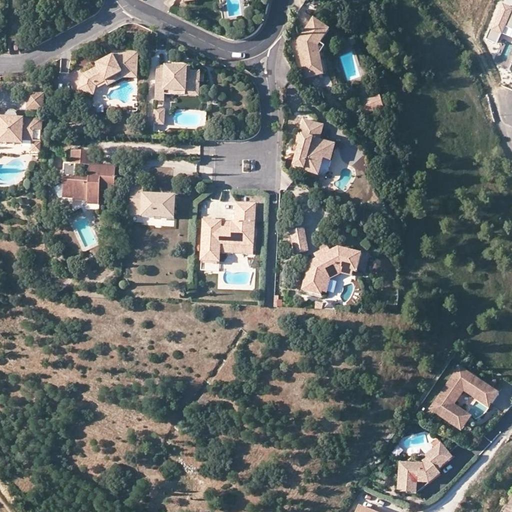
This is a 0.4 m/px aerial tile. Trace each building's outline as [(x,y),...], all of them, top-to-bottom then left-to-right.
[(511,10),(499,5),(484,39),(495,44),(502,27),(511,31),(511,10)] [(315,52),(318,47),(330,31),(314,20),(298,42),(300,51),(301,51),(303,58),(301,58),(305,79),(319,76),(315,52)] [(323,75),(318,47),(315,52),(319,76),(323,75)] [(122,74),(138,74),(139,54),(114,53),(113,58),(98,66),(99,68),(83,76),(79,91),(94,96),(97,87),(95,82),(104,77),(106,82),(122,74)] [(187,89),(200,90),(201,73),(191,72),(187,72),(188,68),(158,67),(156,101),(165,102),(165,95),(166,91),(187,92),(187,89)] [(124,79),(122,74),(106,82),(108,87),(124,79)] [(97,87),(106,82),(104,77),(95,82),(97,87)] [(39,111),(43,111),(44,95),(28,94),(27,110),(39,111)] [(381,95),(362,101),(365,112),(384,107),(381,95)] [(165,125),(166,114),(155,113),(155,125),(165,125)] [(0,141),(23,142),(23,139),(34,140),(34,131),(42,132),(42,121),(39,121),(18,119),(18,117),(16,115),(12,114),(8,115),(6,119),(0,118),(0,141)] [(324,167),(330,144),(322,141),(326,126),(305,121),(301,137),(304,137),(302,146),(296,169),(306,172),(306,173),(321,177),(331,169),(324,167)] [(33,144),(33,153),(41,153),(41,144),(33,144)] [(338,146),(330,144),(324,167),(331,169),(338,146)] [(78,165),(91,166),(92,166),(92,165),(93,152),(74,151),(74,164),(66,164),(65,184),(64,198),(90,199),(89,210),(101,210),(102,190),(116,191),(118,166),(101,166),(101,175),(91,174),(91,180),(77,179),(78,165)] [(91,174),(91,166),(78,165),(77,179),(91,180),(91,174)] [(101,166),(92,165),(92,166),(91,166),(91,174),(101,175),(101,166)] [(61,199),(64,198),(65,184),(56,188),(61,199)] [(145,188),(133,188),(131,215),(144,216),(144,218),(176,219),(177,197),(145,196),(145,188)] [(223,228),(224,221),(205,220),(203,261),(222,262),(222,253),(222,244),(256,246),(258,204),(238,203),(237,222),(234,222),(234,228),(223,228)] [(292,231),(294,243),(305,241),(303,229),(292,231)] [(294,243),(297,254),(307,252),(305,241),(294,243)] [(255,254),(256,246),(222,244),(222,253),(255,254)] [(315,255),(317,259),(331,252),(329,247),(315,255)] [(309,266),(303,291),(322,296),(327,277),(341,270),(357,274),(362,255),(341,249),(339,251),(336,250),(331,252),(317,259),(312,262),(312,265),(309,266)] [(327,277),(322,296),(329,297),(332,281),(342,275),(355,279),(357,274),(341,270),(327,277)] [(500,393),(460,366),(431,410),(451,424),(455,417),(453,405),(464,388),(467,388),(493,404),(500,393)] [(464,388),(453,405),(455,417),(451,424),(463,432),(473,417),(456,406),(465,391),(490,408),(493,404),(467,388),(464,388)] [(442,444),(438,440),(433,445),(436,449),(442,444)] [(424,464),(409,463),(408,483),(400,482),(399,494),(418,495),(442,475),(439,471),(454,459),(442,444),(436,449),(426,457),(429,460),(424,464)] [(408,483),(409,463),(401,463),(400,482),(408,483)]
